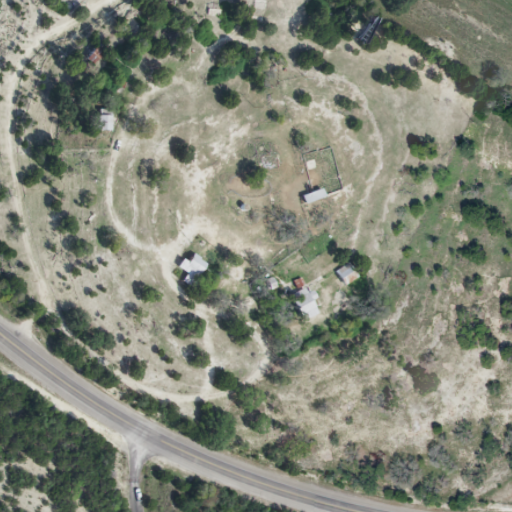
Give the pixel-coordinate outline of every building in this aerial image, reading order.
[(134,34),(143,23),(133,14),(123,25),(134,34)] [(111,131),(111,116),(97,116),(97,131),(111,131)] [(323,196),(320,190),(301,198),(304,204),(323,196)] [(179,268),(188,275),(182,281),(189,287),(206,265),(190,253),(179,268)] [(304,288),(291,297),(306,320),(319,312),(304,288)]
